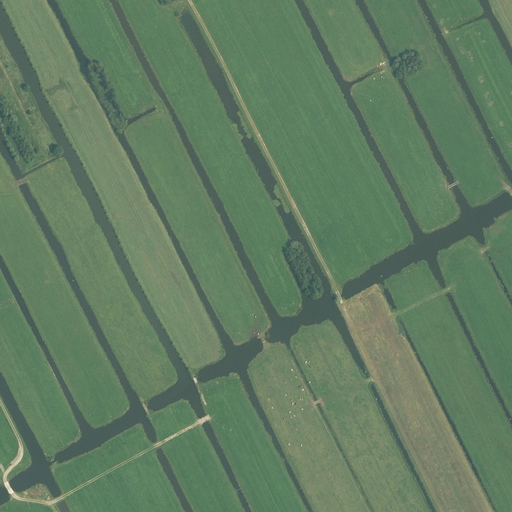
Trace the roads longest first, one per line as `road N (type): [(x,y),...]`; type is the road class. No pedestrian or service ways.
road 1 (track): [(189,0),(350,326),(451,288)]
road 2 (track): [(0,402),(23,450),(5,476),(17,498),(51,503),(151,448)]
